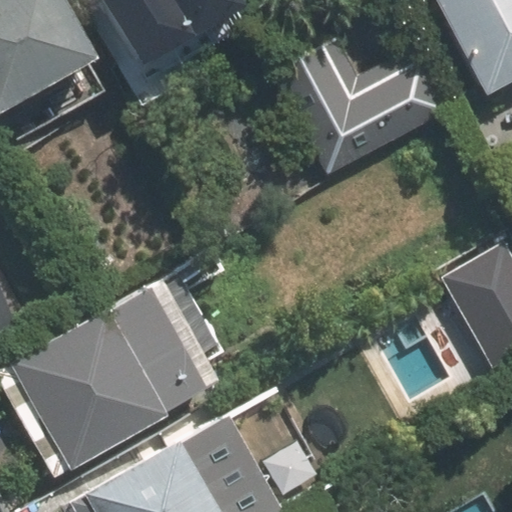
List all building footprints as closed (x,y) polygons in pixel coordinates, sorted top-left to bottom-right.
[(43,0),(0,0),(0,113),(81,71),(43,0)] [(220,0),(87,0),(125,72),(230,17),(220,0)] [(511,52),(511,0),(441,0),(478,70),(511,52)] [(389,51),(344,74),(326,40),(260,74),(313,175),(379,141),(424,117),(389,51)] [(154,280),(0,360),(0,393),(39,466),(207,378),(154,280)] [(216,409),(60,491),(71,511),(269,511),(270,511),(216,409)] [(270,511),(269,511),(330,511),(318,487),(270,511)]
